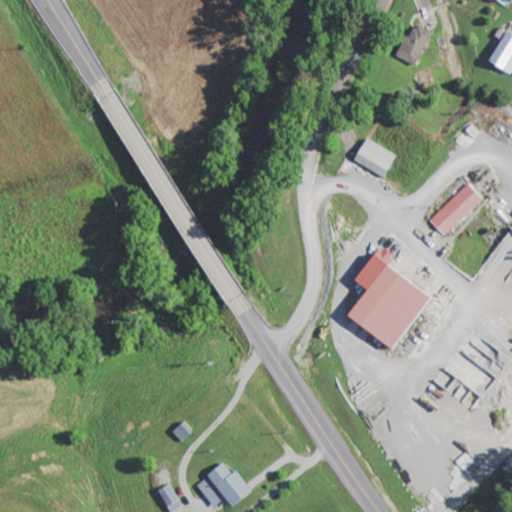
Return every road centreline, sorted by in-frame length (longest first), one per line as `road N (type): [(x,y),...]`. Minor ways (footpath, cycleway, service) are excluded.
road 1 (residential): [(274,357),(314,282),(309,180),(317,139),(384,0)]
road 2 (tertiary): [(48,0),(193,228)]
road 3 (tertiary): [(377,511),(274,357)]
road 4 (tertiary): [(274,357),(193,228)]
